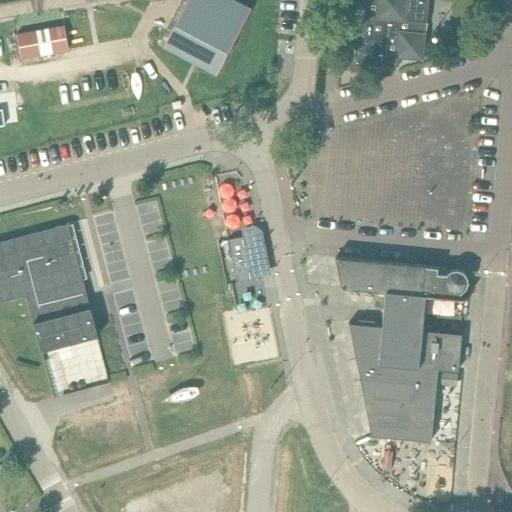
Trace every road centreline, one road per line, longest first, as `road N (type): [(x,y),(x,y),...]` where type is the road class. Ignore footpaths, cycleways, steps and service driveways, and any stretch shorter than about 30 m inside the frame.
road 1 (unclassified): [(0,197),(254,129)]
road 2 (unclassified): [(475,511),(498,254)]
road 3 (unclassified): [(275,232),(498,254)]
road 4 (unclassified): [(511,60),(298,116)]
road 5 (unclassified): [(307,387),(275,232)]
road 6 (unclassified): [(383,511),(336,468),(307,387)]
road 7 (unclassified): [(498,254),(511,110)]
road 8 (unclassified): [(307,387),(265,433),(258,511)]
road 9 (unclassified): [(67,511),(0,394)]
